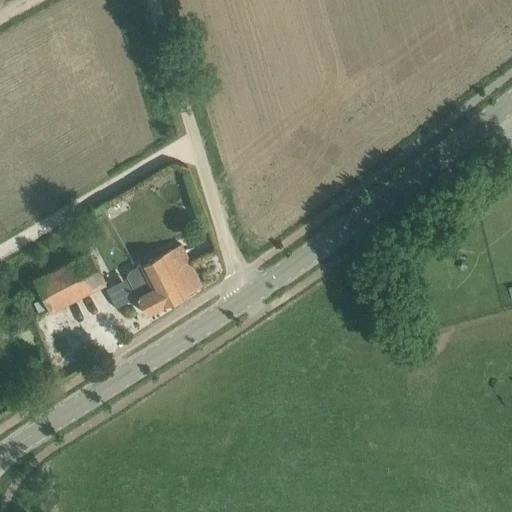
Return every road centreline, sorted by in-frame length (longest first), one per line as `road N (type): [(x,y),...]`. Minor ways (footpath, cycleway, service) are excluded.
road 1 (tertiary): [(244,300),(511,104)]
road 2 (unclassified): [(244,300),(156,0)]
road 3 (tertiary): [(0,457),(244,300)]
